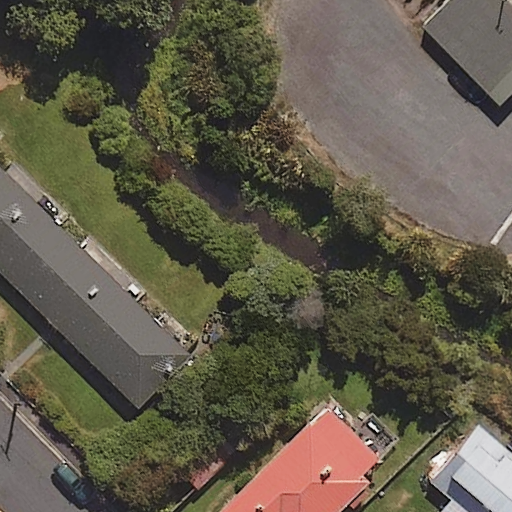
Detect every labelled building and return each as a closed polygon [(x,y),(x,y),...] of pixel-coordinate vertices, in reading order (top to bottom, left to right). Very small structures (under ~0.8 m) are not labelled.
[(511,0),(446,0),(423,22),(499,101),(511,88),(511,0)] [(185,350),(0,167),(0,270),(133,402),(185,350)] [(326,511),(384,456),(327,396),(209,510),(211,511),(326,511)] [(511,511),(511,454),(472,422),(427,477),(449,496),(437,511),(511,511)] [(233,454),(212,431),(174,465),(195,488),(233,454)]
